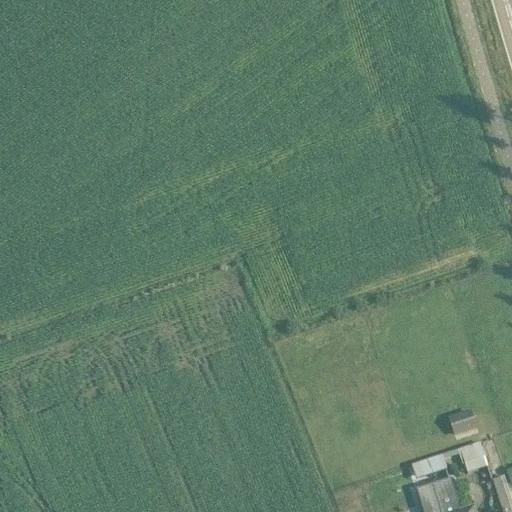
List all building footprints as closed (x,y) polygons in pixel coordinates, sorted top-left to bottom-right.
[(471,411),(448,418),(455,437),(478,430),(471,411)] [(414,466),(417,473),(483,452),(480,444),(414,466)] [(511,504),(511,500),(504,477),(493,481),(502,508),(511,504)] [(452,480),(432,485),(432,486),(440,511),(477,511),(475,506),(461,510),(452,480)] [(440,511),(432,486),(417,491),(423,511),(440,511)]
